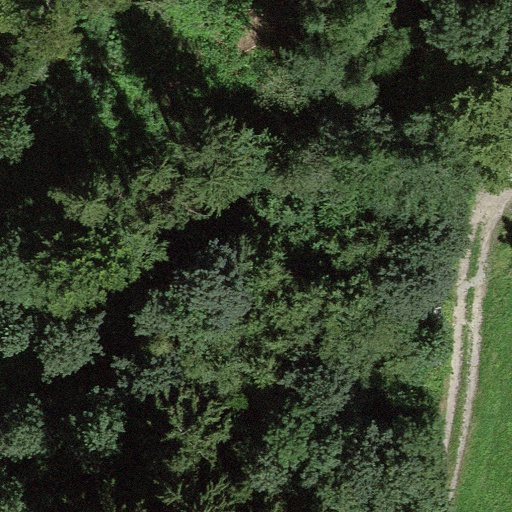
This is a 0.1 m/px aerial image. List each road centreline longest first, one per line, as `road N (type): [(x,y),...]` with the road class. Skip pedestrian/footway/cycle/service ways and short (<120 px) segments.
road 1 (track): [(511,173),(437,511)]
road 2 (track): [(377,0),(511,147)]
